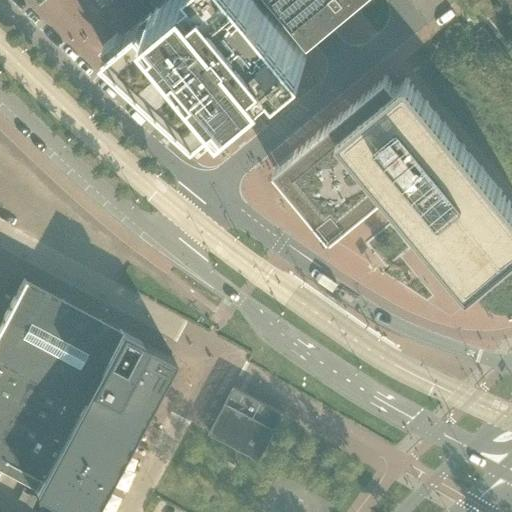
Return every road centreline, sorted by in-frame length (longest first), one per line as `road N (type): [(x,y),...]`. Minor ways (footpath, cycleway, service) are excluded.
road 1 (tertiary): [(166,249),(337,375),(464,451)]
road 2 (tertiary): [(511,369),(393,324),(208,194)]
road 3 (tertiary): [(208,194),(1,0)]
road 4 (residential): [(214,356),(0,236)]
road 5 (tertiary): [(0,101),(166,249)]
